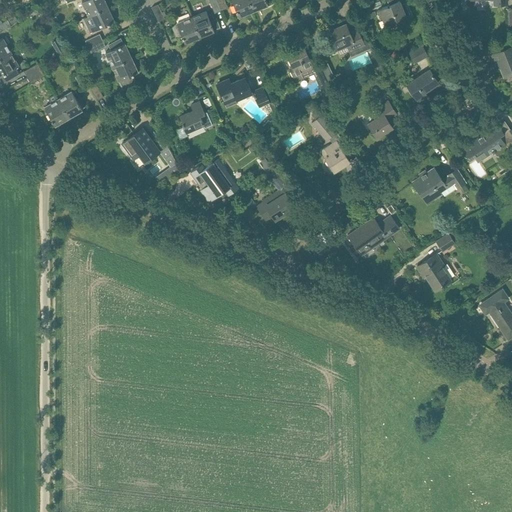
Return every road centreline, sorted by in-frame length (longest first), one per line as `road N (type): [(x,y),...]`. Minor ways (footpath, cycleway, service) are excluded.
road 1 (residential): [(280,264),(288,244),(461,105),(465,75),(431,0)]
road 2 (tertiary): [(46,511),(45,162)]
road 3 (unclassified): [(511,383),(378,303),(280,264)]
road 4 (unclassified): [(280,264),(45,162)]
road 5 (residential): [(338,0),(177,77)]
road 6 (residential): [(177,77),(45,162)]
